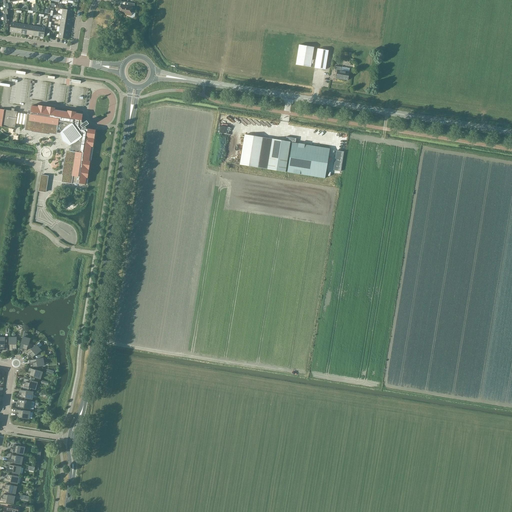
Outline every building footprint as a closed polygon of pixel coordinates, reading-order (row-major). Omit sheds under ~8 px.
[(125,5),(121,5),(120,10),(119,9),(119,13),(120,13),(119,14),(131,16),(132,8),(134,8),(134,4),(125,2),(125,5)] [(318,49),(316,60),(312,59),(314,47),(299,45),(296,65),(315,68),(325,69),(328,50),(318,49)] [(339,77),(339,79),(348,81),(349,72),(341,71),(341,67),(335,66),(334,72),(337,72),(336,76),(339,77)] [(96,130),(88,129),(88,128),(88,127),(88,125),(89,124),(87,121),(85,122),(85,121),(84,121),(84,120),(83,120),(82,120),(83,114),(82,114),(76,113),(76,112),(67,111),(67,112),(55,110),(55,108),(38,105),(38,107),(31,106),(30,114),(27,114),(17,113),(18,112),(14,111),(14,110),(11,109),(11,111),(4,109),(4,110),(0,109),(0,126),(8,128),(15,129),(16,123),(26,125),(25,129),(32,130),(31,130),(50,133),(50,132),(57,133),(57,130),(60,130),(61,132),(60,133),(69,145),(70,145),(71,145),(70,151),(68,151),(67,157),(66,157),(63,176),(64,176),(63,182),(72,184),(72,182),(85,185),(85,184),(86,178),(87,178),(90,161),(89,161),(91,147),(93,147),(96,130)] [(290,142),(272,139),(245,135),(240,165),(285,172),(290,142)] [(287,172),(324,179),(329,149),(292,143),(287,172)] [(333,170),(340,172),(344,152),(336,151),(333,170)] [(39,191),(45,192),(48,176),(41,175),(41,176),(40,182),(40,185),(39,188),(39,190),(39,191)] [(27,350),(30,339),(23,337),(19,350),(22,351),(23,349),(27,350)] [(32,358),(41,350),(36,345),(26,354),(28,356),(29,355),(32,358)] [(43,365),(44,365),(43,358),(29,360),(30,363),(32,363),(33,367),(36,367),(43,365)] [(29,375),(40,379),(42,372),(29,368),(28,371),(30,372),(29,375)] [(29,391),(30,388),(35,389),(37,382),(22,378),(21,381),(21,383),(20,383),(19,387),(22,388),(22,390),(29,391)] [(20,397),(32,399),(33,392),(29,391),(22,390),(19,390),(19,393),(21,393),(20,397)] [(19,407),(33,409),(34,402),(18,400),(17,403),(19,403),(19,407)] [(17,417),(29,419),(30,412),(16,409),(16,413),(18,413),(17,417)] [(15,443),(15,445),(13,445),(13,449),(11,448),(10,452),(23,454),(25,447),(20,446),(21,444),(15,443)] [(23,457),(17,456),(18,455),(11,453),(10,457),(11,457),(11,459),(9,458),(8,461),(21,464),(23,457)] [(19,474),(21,467),(9,464),(9,468),(6,468),(6,471),(19,474)] [(17,484),(19,477),(7,474),(6,478),(4,478),(4,481),(17,484)] [(15,493),(16,486),(5,484),(4,488),(2,488),(2,491),(15,493)] [(0,500),(13,503),(14,496),(3,494),(2,498),(0,497),(0,498),(0,500)]
